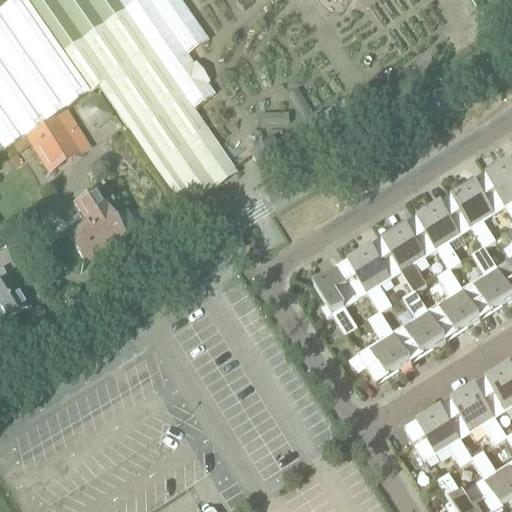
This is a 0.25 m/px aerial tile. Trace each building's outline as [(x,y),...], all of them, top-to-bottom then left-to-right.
[(0,156),(97,89),(151,51),(138,32),(124,13),(142,0),(14,0),(0,10),(0,156)] [(151,51),(97,89),(177,204),(185,198),(187,197),(230,167),(193,112),(151,51)] [(78,156),(57,122),(26,141),(48,175),(78,156)] [(278,153),(272,143),(250,157),(257,167),(278,153)] [(511,168),(488,183),(511,221),(511,168)] [(485,255),(485,254),(496,247),(483,226),(505,212),(511,223),(511,221),(488,183),(453,205),(484,253),(485,255)] [(106,254),(126,241),(123,238),(137,229),(127,213),(113,222),(94,193),(73,207),(80,218),(82,217),(85,223),(65,236),(82,262),(103,248),(106,254)] [(419,227),(449,275),(450,276),(451,276),(462,269),(454,256),(465,249),(460,240),(471,234),(483,254),(484,253),(453,205),(419,227)] [(415,298),(416,297),(427,290),(414,269),(436,255),(449,275),(419,227),(384,248),(415,297),(415,298)] [(485,254),(485,255),(511,298),(511,235),(507,239),(511,247),(511,265),(498,274),(485,254)] [(415,297),(384,248),(350,270),(380,318),(381,320),(382,319),(393,312),(379,291),(401,277),(414,297),(415,297)] [(511,298),(485,255),(484,253),(483,254),(472,261),(485,282),(463,296),(451,276),(450,276),(480,325),(511,304),(511,298)] [(379,319),(380,318),(350,270),(315,292),(327,311),(323,314),(328,322),(327,322),(328,323),(332,321),(340,333),(345,340),(346,342),(358,334),(345,313),(367,299),(379,319)] [(9,281),(8,282),(1,272),(0,272),(0,315),(5,323),(27,309),(9,281)] [(450,276),(449,275),(437,282),(451,304),(429,317),(416,297),(415,298),(446,346),(480,325),(450,276)] [(446,346),(415,298),(415,297),(414,297),(403,304),(416,325),(394,339),(382,319),(381,320),(411,368),(446,346)] [(381,320),(380,318),(379,319),(368,326),(382,347),(358,362),(376,390),(411,368),(381,320)] [(507,443),(495,423),(511,411),(511,375),(510,373),(476,395),(507,443)] [(472,465),(473,464),(460,444),(482,431),(496,452),(507,445),(507,444),(507,443),(476,395),(442,416),(472,465)] [(473,466),(472,465),(442,416),(406,438),(424,467),(448,452),(461,473),(472,466),(473,466)] [(472,465),(473,466),(501,511),(507,511),(511,509),(511,451),(507,444),(507,445),(511,453),(511,469),(497,479),(484,457),(473,464),(472,465)] [(501,511),(473,466),(472,466),(485,486),(463,500),(449,479),(437,487),(450,508),(446,511),(447,511),(501,511)]
